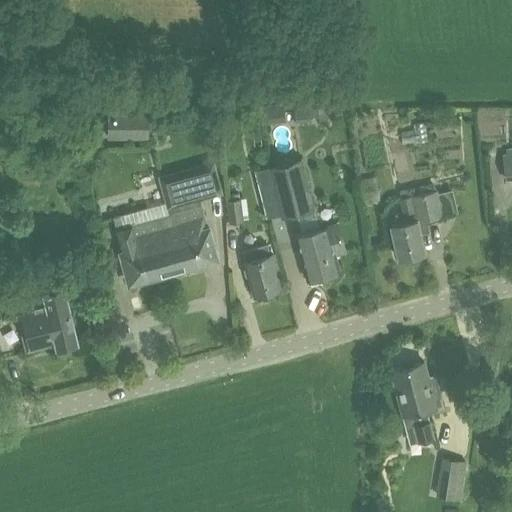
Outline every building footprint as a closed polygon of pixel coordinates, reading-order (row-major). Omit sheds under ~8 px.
[(25,25),(26,66),(58,66),(58,25),(25,25)] [(112,108),(123,109),(124,99),(112,98),(112,108)] [(261,105),(262,111),(263,122),(286,119),(285,108),(284,102),(261,105)] [(319,113),(318,105),(310,106),(311,114),(319,113)] [(107,136),(150,136),(150,113),(107,113),(107,136)] [(442,179),(443,185),(472,182),(469,153),(445,156),(443,140),(401,145),(406,184),(442,179)] [(511,146),(506,147),(507,152),(502,152),(505,179),(511,177),(511,146)] [(294,212),(313,207),(315,207),(303,159),(271,167),(283,215),(294,212)] [(143,211),(160,274),(216,258),(199,197),(221,191),(213,162),(161,176),(168,204),(143,211)] [(378,174),(362,178),(367,204),(384,199),(378,174)] [(275,182),(272,183),(264,185),(271,218),(277,216),(282,215),(277,193),(275,182)] [(417,219),(441,213),(436,189),(400,197),(405,221),(417,219)] [(229,222),(243,220),(241,197),(227,199),(229,222)] [(160,274),(143,211),(114,219),(122,248),(119,249),(129,282),(160,274)] [(417,219),(405,221),(391,224),(398,256),(424,251),(417,219)] [(239,236),(254,233),(252,220),(236,223),(239,236)] [(319,228),(300,233),(295,234),(306,278),(340,269),(335,251),(344,249),(337,223),(328,226),(319,228)] [(244,251),(255,293),(278,287),(273,267),(277,266),(274,252),(270,253),(268,245),(244,251)] [(15,315),(24,353),(62,344),(63,348),(81,344),(68,289),(49,294),(54,312),(41,315),(40,309),(15,315)] [(393,369),(403,414),(442,405),(435,375),(428,376),(424,361),(393,369)] [(418,428),(423,442),(437,438),(433,423),(418,428)] [(439,496),(460,499),(465,463),(443,460),(439,496)] [(511,463),(501,466),(503,474),(511,471),(511,463)]
